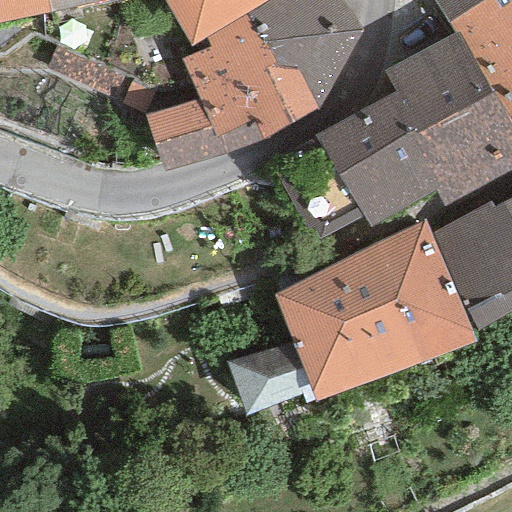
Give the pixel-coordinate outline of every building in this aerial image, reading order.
[(46,0),(0,0),(0,22),(49,13),(46,0)] [(46,0),(49,13),(104,0),(46,0)] [(162,0),(188,45),(202,37),(244,14),(268,0),(162,0)] [(364,38),(337,0),(268,0),(244,14),(276,70),(297,71),(317,110),(364,38)] [(432,0),(448,24),(487,0),(432,0)] [(511,0),(487,0),(448,24),(452,34),(456,32),(506,119),(511,115),(511,0)] [(244,14),(202,37),(207,47),(180,61),(197,100),(213,138),(218,137),(225,153),(262,142),(317,110),(297,71),(276,70),(244,14)] [(382,69),(393,93),(444,185),(434,190),(441,208),(505,174),(511,170),(511,129),(506,119),(456,32),(452,34),(382,69)] [(152,92),(53,45),(43,67),(141,115),(152,92)] [(367,228),(434,190),(444,185),(393,93),(316,136),(319,141),(272,166),(313,242),(360,216),(367,228)] [(197,100),(143,116),(162,171),(225,153),(218,137),(213,138),(197,100)] [(511,310),(511,196),(493,208),(489,201),(431,231),(477,331),(511,310)] [(473,343),(422,221),(342,260),(389,375),(473,343)] [(389,375),(342,260),(272,295),(290,340),(309,391),(313,402),(389,375)] [(309,391),(290,340),(225,365),(244,416),(309,391)] [(511,511),(511,482),(450,511),(511,511)]
